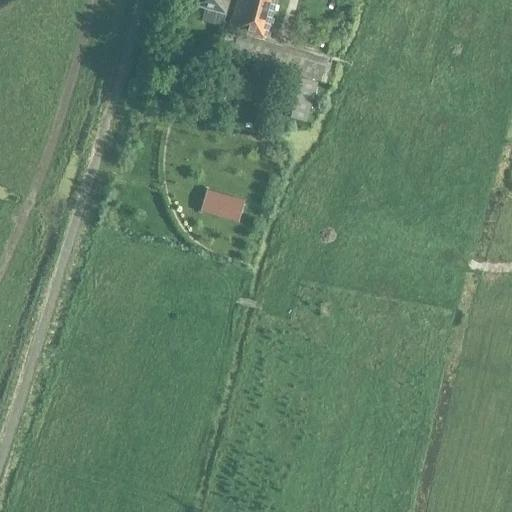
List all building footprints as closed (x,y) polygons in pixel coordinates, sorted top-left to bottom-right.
[(227,16),(231,0),(195,0),(194,7),(205,10),(202,20),(222,26),(224,16),(227,16)] [(236,0),(229,30),(263,39),(273,0),(236,0)] [(260,43),(227,34),(223,49),(236,53),(256,59),(260,43)] [(326,60),(285,49),(279,69),(319,81),(326,60)] [(313,82),(298,78),(287,116),(303,120),(313,82)] [(232,94),(206,88),(202,109),(228,114),(232,94)]
